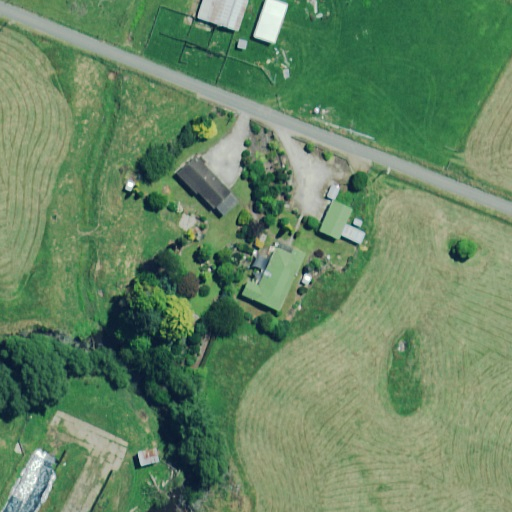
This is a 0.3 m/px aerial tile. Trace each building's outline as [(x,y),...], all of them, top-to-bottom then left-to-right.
[(245,1),(243,0),(200,0),(195,18),(235,31),(245,1)] [(284,6),(267,0),(263,0),(251,37),(271,44),(284,6)] [(235,204),(195,158),(175,175),(192,195),(194,193),(209,210),(212,207),(220,217),(235,204)] [(341,224),(348,210),(330,202),(316,232),(334,240),(337,234),(357,244),(362,234),(341,224)] [(301,255),(272,242),(252,286),(244,283),(238,295),(276,312),(301,255)] [(310,275),(301,273),(297,284),(306,287),(310,275)] [(29,445),(14,440),(10,452),(24,457),(29,445)] [(152,449),(134,453),(137,467),(155,463),(152,449)]
